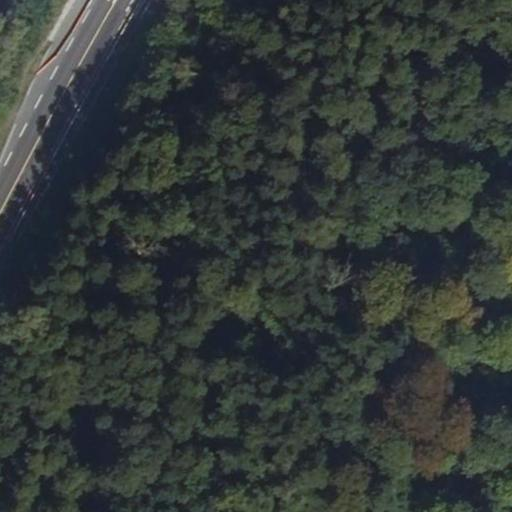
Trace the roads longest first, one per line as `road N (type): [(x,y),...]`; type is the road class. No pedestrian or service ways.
road 1 (primary): [(0,248),(142,0)]
road 2 (primary): [(106,0),(0,197)]
